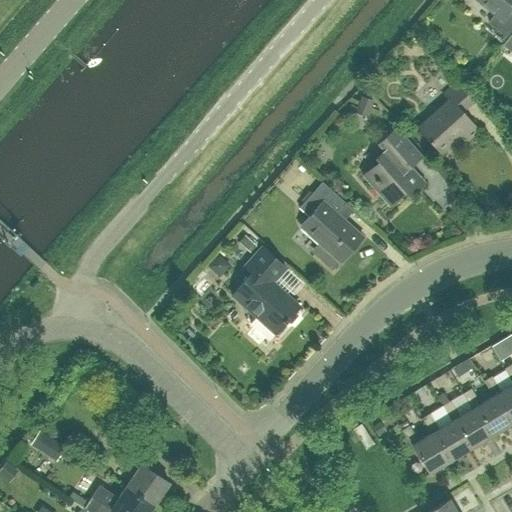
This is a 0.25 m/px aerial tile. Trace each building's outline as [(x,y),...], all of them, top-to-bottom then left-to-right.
[(511,0),(479,0),(496,14),(489,23),(509,39),(511,35),(511,0)] [(475,100),(458,80),(442,94),(447,100),(416,127),(440,155),(461,136),(467,142),(479,131),(462,112),(475,100)] [(374,100),(362,96),(357,109),(369,114),(374,100)] [(420,156),(395,128),(377,144),(382,150),(374,158),(377,163),(362,176),(388,205),(404,192),(406,195),(421,182),(408,167),(420,156)] [(346,204),(322,182),(298,208),(309,217),(300,226),(319,243),(310,252),(331,271),(339,262),(361,238),(337,215),(346,204)] [(17,222),(1,239),(10,246),(25,230),(17,222)] [(284,268),(261,246),(244,265),(252,272),(231,295),(256,317),(249,324),(268,341),(299,307),(271,282),(284,268)] [(511,382),(511,366),(510,364),(502,369),(511,383),(511,382)] [(493,394),(511,424),(511,422),(511,382),(511,383),(499,391),(490,376),(482,381),(491,396),(493,394)] [(490,436),(511,424),(493,394),(491,396),(478,403),(470,389),(461,394),(471,408),(473,407),(490,436)] [(470,449),(490,436),(473,407),(471,408),(458,416),(449,401),(441,405),(450,420),(452,419),(470,449)] [(449,461),(470,449),(452,419),(450,420),(438,428),(429,413),(420,418),(429,433),(431,432),(449,461)] [(360,424),(352,429),(365,449),(373,444),(360,424)] [(431,432),(429,433),(417,440),(408,426),(400,431),(410,447),(411,446),(428,474),(449,461),(431,432)] [(125,486),(153,505),(168,482),(148,468),(156,456),(130,439),(115,461),(133,473),(125,486)] [(87,510),(89,511),(148,511),(153,505),(125,486),(117,498),(104,489),(98,486),(83,508),(87,510)] [(426,511),(456,511),(449,499),(426,511)]
